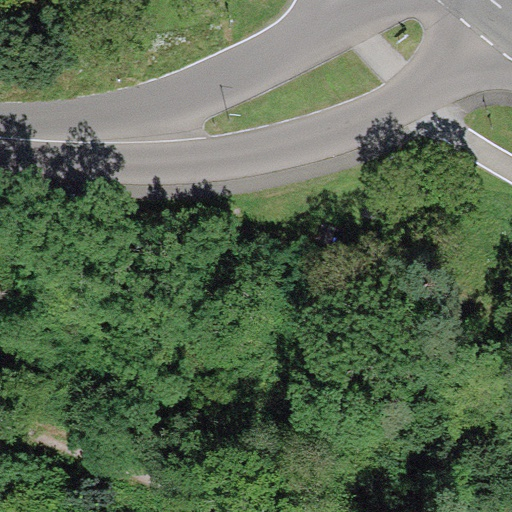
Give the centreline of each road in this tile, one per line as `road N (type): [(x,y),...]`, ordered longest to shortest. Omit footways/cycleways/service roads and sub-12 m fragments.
road 1 (secondary): [(62,142),(252,152),(335,131),(414,91),(491,0)]
road 2 (secondary): [(344,0),(293,46),(62,142)]
road 3 (track): [(233,511),(0,418)]
